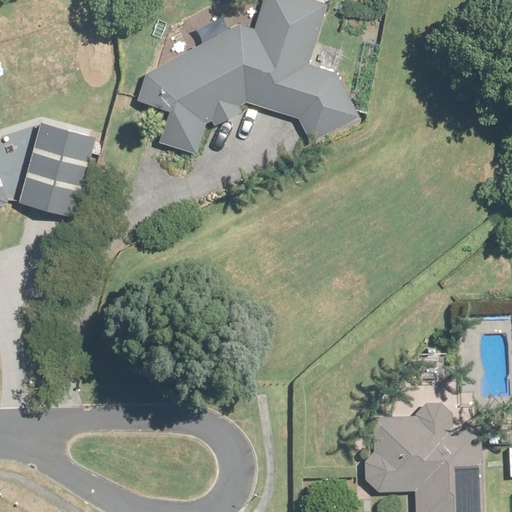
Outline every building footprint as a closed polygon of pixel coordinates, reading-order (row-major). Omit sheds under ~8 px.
[(305,65),(323,8),(297,0),(260,0),(251,32),(235,27),(159,67),(141,77),(133,103),(160,117),(155,146),(191,156),(199,127),(207,121),(213,130),(240,111),(238,108),(241,107),(294,123),(306,145),(354,120),(334,74),(305,65)] [(81,191),(90,194),(99,164),(90,161),(96,139),(43,124),(21,203),(74,218),(81,191)] [(443,354),(413,353),(413,378),(442,380),(443,354)] [(478,511),(476,426),(447,427),(447,412),(437,402),(421,403),(411,412),(411,415),(379,415),(369,416),(370,439),(369,450),(360,460),(360,477),(371,487),(375,491),(411,489),(411,511),(478,511)] [(511,441),(511,429),(503,430),(503,442),(511,441)]
